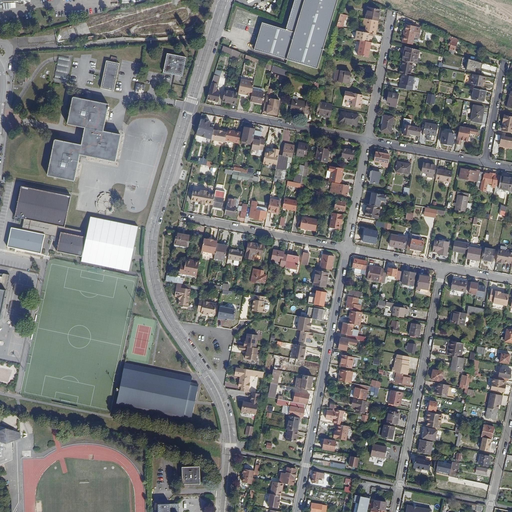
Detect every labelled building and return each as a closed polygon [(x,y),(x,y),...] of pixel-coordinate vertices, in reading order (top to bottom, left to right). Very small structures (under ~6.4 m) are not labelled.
[(317,69),(324,46),(337,0),(294,0),(285,30),(262,23),(254,50),(317,69)] [(370,20),(378,21),(380,10),(367,7),(365,19),(370,20)] [(368,32),(376,34),(378,21),(370,20),(368,32)] [(402,42),(412,44),(416,26),(406,25),(405,31),(405,33),(403,33),(403,35),(404,35),(403,38),(402,42)] [(358,55),(368,57),(371,42),(369,42),(370,37),(358,35),(357,40),(361,40),(358,55)] [(446,52),(453,54),(458,39),(449,35),(446,52)] [(231,57),(232,54),(232,50),(223,46),(222,51),(230,54),(230,56),(231,57)] [(413,62),(417,63),(419,51),(405,47),(402,60),(403,60),(413,62)] [(239,59),(240,53),(232,50),(232,54),(233,54),(233,57),(239,59)] [(164,73),(182,76),(186,57),(168,54),(164,73)] [(58,55),(56,78),(68,79),(70,56),(58,55)] [(476,68),(480,70),(482,63),(476,62),(464,58),(463,60),(472,63),(471,71),(475,72),(476,68)] [(403,75),(410,76),(413,62),(403,60),(402,68),(400,67),(399,74),(403,75)] [(101,88),(114,91),(120,63),(106,61),(101,88)] [(285,75),(287,71),(273,65),(272,70),(285,75)] [(334,81),(349,84),(351,72),(336,70),(334,81)] [(412,89),(414,77),(410,76),(403,75),(401,84),(407,85),(407,88),(412,89)] [(473,86),(484,88),(486,81),(488,82),(489,78),(475,75),(473,86)] [(220,92),(217,91),(220,77),(214,76),(207,99),(218,102),(220,92)] [(247,95),(251,96),(253,87),(254,82),(241,79),(238,93),(245,95),(246,93),(248,93),(247,95)] [(250,101),(262,103),(264,93),(262,93),(263,88),(253,87),(251,96),(250,101)] [(280,100),(271,98),(272,89),(268,89),(265,104),(268,105),(266,113),(273,115),(273,113),(277,114),(280,100)] [(472,100),(483,102),(486,91),(474,89),(472,100)] [(231,103),(236,104),(238,93),(232,92),(231,93),(224,92),(222,102),(223,102),(224,96),(232,97),(231,103)] [(350,106),(360,108),(363,95),(345,92),(344,99),(351,101),(350,106)] [(390,106),(396,107),(398,94),(389,93),(387,102),(390,103),(390,106)] [(436,95),(428,94),(426,103),(434,104),(436,95)] [(80,155),(115,162),(121,135),(103,131),(109,105),(73,97),(67,124),(85,128),(81,145),(55,140),(48,175),(74,181),(80,155)] [(304,113),(309,114),(312,100),(307,99),(306,102),(298,100),(293,99),(290,112),(304,114),(304,113)] [(323,116),(330,117),(332,107),(333,106),(318,104),(317,113),(324,115),(323,116)] [(471,121),(481,123),(484,108),(474,106),(471,121)] [(339,122),(357,125),(359,116),(341,112),(339,122)] [(502,131),(511,133),(511,131),(511,116),(504,115),(502,122),(504,122),(502,131)] [(381,131),(391,133),(394,118),(384,116),(382,116),(381,125),(382,125),(381,131)] [(207,129),(210,129),(212,122),(201,120),(198,128),(207,130),(207,129)] [(431,138),(435,138),(437,126),(425,123),(423,133),(427,134),(426,139),(430,140),(431,138)] [(409,134),(415,135),(416,128),(402,125),(401,129),(404,129),(403,135),(409,136),(409,134)] [(254,139),(255,130),(244,128),(242,141),(253,143),(254,139)] [(459,128),(456,144),(460,145),(461,140),(468,142),(470,134),(476,135),(476,133),(477,134),(478,131),(459,128)] [(225,143),(225,142),(227,133),(222,132),(222,131),(218,130),(218,131),(213,130),(211,140),(225,143)] [(225,142),(239,144),(241,133),(234,132),(234,134),(227,132),(227,133),(225,142)] [(452,145),(455,135),(443,132),(441,143),(452,145)] [(510,144),(511,143),(511,137),(501,136),(500,143),(510,145),(510,144)] [(259,149),(264,150),(266,139),(261,139),(261,140),(258,139),(254,139),(253,143),(253,145),(252,149),(259,150),(259,149)] [(283,170),(286,170),(288,161),(288,157),(292,157),(294,146),(285,144),(283,155),(279,155),(276,171),(274,178),(281,180),(283,170)] [(297,155),(306,157),(309,144),(305,144),(305,145),(299,144),(297,155)] [(265,152),(263,163),(271,165),(272,163),(276,164),(279,149),(273,148),(273,152),(270,151),(269,153),(265,152)] [(315,160),(327,162),(329,150),(318,148),(315,160)] [(342,158),(353,161),(355,151),(343,149),(342,158)] [(382,167),(387,167),(389,156),(376,153),(374,162),(383,163),(382,167)] [(396,172),(409,174),(411,165),(398,162),(396,172)] [(427,177),(433,178),(435,165),(423,163),(421,173),(427,174),(427,177)] [(299,183),(301,184),(302,176),(303,173),(304,169),(304,166),(300,165),(298,174),(296,174),(294,182),(299,183)] [(343,169),(329,166),(328,171),(331,172),(329,181),(340,184),(343,169)] [(370,183),(378,184),(380,173),(383,173),(383,170),(373,168),(373,172),(372,171),(370,183)] [(436,180),(450,182),(452,172),(438,169),(436,180)] [(476,185),(480,186),(483,172),(479,171),(471,169),(470,170),(461,169),(459,178),(477,182),(476,185)] [(253,180),(254,176),(254,175),(253,174),(247,173),(233,171),(233,174),(232,178),(243,181),(244,179),(248,180),(248,182),(252,183),(253,180)] [(495,175),(495,174),(490,173),(490,174),(485,173),(485,172),(483,171),(483,172),(480,186),(480,189),(486,190),(487,184),(492,185),(492,188),(495,188),(496,186),(499,187),(501,177),(495,175)] [(499,189),(510,191),(511,182),(511,178),(501,177),(499,187),(499,189)] [(335,192),(347,195),(349,186),(336,184),(335,190),(335,192)] [(86,237),(83,237),(84,231),(65,227),(71,196),(21,186),(15,217),(24,219),(22,230),(11,228),(7,247),(41,254),(45,234),(60,237),(57,252),(82,257),(86,237)] [(213,204),(214,196),(214,194),(207,193),(208,190),(201,189),(200,191),(193,190),(191,201),(199,202),(199,203),(206,205),(206,203),(213,204)] [(221,208),(222,208),(224,198),(225,191),(216,190),(214,194),(214,196),(213,204),(213,207),(213,209),(221,211),(221,208)] [(456,210),(466,212),(469,194),(459,192),(456,210)] [(97,210),(111,212),(113,195),(99,193),(97,210)] [(370,205),(380,206),(381,200),(385,201),(386,196),(372,193),(370,205)] [(237,205),(238,204),(240,198),(238,196),(230,195),(229,201),(227,201),(225,214),(235,216),(237,205)] [(281,200),(270,198),(268,212),(278,214),(281,200)] [(282,209),(295,211),(297,206),(297,201),(284,199),(282,209)] [(334,209),(344,211),(345,202),(336,200),(334,209)] [(264,217),(266,217),(267,212),(266,211),(267,209),(256,207),(257,202),(252,201),(249,218),(263,220),(264,217)] [(365,217),(377,219),(380,206),(370,205),(368,204),(365,217)] [(428,217),(436,218),(437,214),(437,210),(430,209),(428,217)] [(328,231),(340,233),(343,215),(331,212),(329,223),(329,225),(328,231)] [(300,228),(315,231),(317,220),(302,217),(300,228)] [(363,242),(376,244),(378,231),(365,229),(363,242)] [(180,245),(189,247),(190,237),(177,234),(174,247),(179,248),(180,245)] [(407,248),(422,251),(423,241),(419,240),(419,235),(412,234),(411,239),(409,239),(407,248)] [(390,246),(404,248),(406,238),(392,235),(390,246)] [(201,251),(215,254),(217,244),(217,242),(213,241),(213,240),(208,239),(208,240),(204,239),(201,251)] [(439,255),(446,256),(449,243),(439,241),(437,253),(439,253),(439,254),(439,255)] [(452,251),(467,254),(469,247),(469,245),(469,244),(454,241),(452,251)] [(252,259),(255,260),(258,245),(248,243),(247,253),(253,254),(252,259)] [(214,257),(225,259),(227,246),(217,244),(215,254),(214,257)] [(255,260),(261,261),(264,246),(258,245),(255,260)] [(467,258),(479,261),(481,249),(480,249),(469,247),(467,254),(467,258)] [(482,260),(492,262),(495,250),(484,248),(482,260)] [(241,262),(242,261),(243,251),(230,249),(228,259),(241,262)] [(284,267),(285,267),(287,256),(284,256),(284,252),(273,250),(271,260),(280,262),(280,266),(280,267),(284,268),(284,267)] [(504,261),(511,263),(511,261),(511,250),(507,250),(507,251),(499,250),(496,261),(498,261),(498,263),(503,263),(504,261)] [(301,264),(308,265),(310,254),(308,253),(306,260),(303,260),(304,253),(303,252),(301,264)] [(288,271),(296,272),(299,257),(287,254),(287,256),(285,267),(285,268),(289,269),(288,271)] [(320,268),(332,270),(334,257),(323,254),(320,268)] [(352,270),(366,273),(368,261),(354,259),(352,270)] [(184,274),(197,276),(199,262),(186,260),(185,267),(184,274)] [(185,267),(182,266),(183,265),(170,262),(167,276),(170,276),(172,267),(174,267),(182,269),(181,272),(181,273),(184,274),(185,267)] [(382,282),(383,277),(383,273),(384,269),(382,269),(382,268),(370,266),(367,280),(379,282),(382,282)] [(387,278),(395,279),(397,269),(392,268),(392,269),(388,269),(387,278)] [(267,275),(264,275),(264,271),(253,269),(251,282),(256,283),(257,281),(265,283),(267,275)] [(326,280),(327,273),(316,271),(314,285),(325,288),(326,280)] [(399,283),(413,286),(414,278),(413,278),(413,276),(413,273),(404,272),(404,274),(401,273),(399,283)] [(0,317),(9,276),(0,273),(0,317)] [(420,287),(428,288),(431,278),(419,275),(416,288),(420,288),(420,287)] [(453,280),(451,289),(466,292),(468,282),(461,281),(461,282),(453,280)] [(182,284),(177,283),(175,297),(178,297),(179,300),(179,305),(188,306),(191,285),(182,284)] [(469,293),(477,295),(479,284),(471,283),(469,293)] [(477,295),(477,296),(484,297),(486,287),(479,285),(477,295)] [(493,303),(507,305),(510,295),(505,294),(501,293),(502,291),(492,289),(490,300),(494,301),(493,303)] [(316,305),(324,306),(326,293),(318,292),(316,305)] [(264,297),(255,295),(254,300),(253,300),(251,311),(262,312),(262,309),(264,308),(264,306),(263,304),(264,297)] [(346,307),(360,310),(362,299),(348,297),(346,307)] [(217,304),(199,300),(197,311),(201,312),(201,314),(205,315),(206,313),(210,313),(215,314),(217,304)] [(405,309),(405,306),(395,304),(386,302),(386,306),(394,307),(393,315),(403,317),(404,314),(407,314),(408,309),(405,309)] [(473,315),(483,317),(484,310),(474,308),(473,315)] [(235,312),(219,309),(217,319),(225,320),(225,319),(234,320),(235,312)] [(313,319),(321,321),(323,310),(315,309),(313,319)] [(353,324),(360,326),(362,312),(350,311),(349,316),(351,317),(351,319),(349,318),(348,324),(353,324)] [(451,322),(464,325),(466,314),(465,313),(462,313),(453,311),(451,322)] [(310,320),(300,318),(297,330),(300,331),(307,332),(310,320)] [(392,332),(398,333),(399,328),(398,328),(399,322),(392,321),(391,327),(393,327),(392,332)] [(356,336),(351,335),(353,324),(348,324),(343,323),(342,334),(348,335),(347,338),(348,339),(355,340),(356,336)] [(409,335),(419,337),(421,326),(411,324),(409,335)] [(307,332),(300,331),(298,342),(310,344),(311,338),(312,338),(313,333),(307,332)] [(244,342),(244,346),(256,348),(258,335),(247,334),(246,339),(246,342),(244,342)] [(338,349),(346,350),(348,342),(355,343),(356,340),(355,340),(348,339),(348,340),(340,339),(338,349)] [(461,352),(462,352),(463,345),(462,345),(462,343),(450,341),(450,344),(449,344),(448,347),(449,347),(448,356),(453,357),(461,358),(461,354),(461,352)] [(415,351),(416,351),(417,348),(416,347),(416,345),(408,343),(407,346),(407,350),(407,352),(414,353),(415,351)] [(244,346),(239,345),(239,350),(246,351),(247,351),(247,353),(246,353),(245,359),(256,361),(258,348),(256,348),(244,346)] [(292,359),(303,361),(305,347),(295,345),(292,359)] [(409,365),(410,357),(397,354),(394,368),(392,368),(392,372),(400,374),(403,374),(408,375),(410,365),(409,365)] [(500,362),(509,363),(510,355),(502,354),(500,362)] [(340,366),(351,368),(353,357),(342,355),(340,366)] [(282,365),(282,363),(283,357),(276,356),(275,359),(276,359),(274,369),(277,369),(277,368),(281,369),(282,365)] [(451,371),(461,373),(464,359),(461,358),(453,357),(451,371)] [(184,417),(192,419),(199,385),(191,383),(192,377),(125,364),(116,409),(183,423),(184,417)] [(264,372),(236,368),(235,376),(240,377),(242,377),(241,382),(239,381),(238,387),(241,387),(249,389),(250,383),(249,383),(250,376),(263,378),(264,372)] [(509,378),(511,371),(501,369),(499,376),(497,375),(496,379),(504,381),(506,381),(508,381),(509,378)] [(273,370),(271,383),(277,385),(280,371),(273,370)] [(353,372),(341,370),(339,381),(351,383),(353,372)] [(431,379),(441,381),(443,371),(433,370),(431,379)] [(402,383),(409,384),(410,378),(407,378),(408,375),(403,374),(402,383)] [(295,388),(310,391),(312,380),(313,377),(304,375),(303,379),(297,378),(295,388)] [(464,389),(467,389),(469,377),(463,375),(461,384),(465,385),(464,389)] [(496,379),(493,379),(491,390),(504,392),(505,387),(503,386),(504,381),(496,379)] [(268,397),(275,399),(277,385),(271,383),(268,397)] [(354,397),(366,399),(368,389),(368,386),(355,384),(355,388),(356,388),(354,397)] [(436,395),(449,398),(451,388),(450,388),(448,388),(448,386),(438,384),(437,388),(436,395)] [(400,406),(403,393),(391,390),(391,392),(388,391),(387,392),(385,401),(386,402),(389,403),(388,404),(400,406)] [(298,402),(307,404),(309,394),(300,392),(300,393),(295,392),(293,402),(298,403),(298,402)] [(257,411),(260,394),(252,393),(251,403),(243,402),(242,409),(257,411)] [(499,403),(501,403),(503,395),(491,393),(488,408),(498,410),(499,405),(499,403)] [(286,414),(303,417),(305,404),(298,403),(293,402),(278,399),(277,404),(287,406),(286,414)] [(356,412),(364,414),(367,402),(353,399),(352,406),(357,407),(357,408),(356,412)] [(437,407),(436,407),(437,402),(430,401),(428,410),(436,411),(437,407)] [(486,418),(496,419),(498,410),(488,408),(487,408),(486,418)] [(334,412),(327,411),(326,419),(335,420),(334,423),(338,424),(341,425),(344,411),(337,410),(334,409),(334,412)] [(387,422),(397,424),(399,413),(389,411),(387,422)] [(427,426),(440,429),(443,415),(428,412),(426,420),(429,421),(427,426)] [(466,419),(472,420),(472,416),(466,415),(467,412),(464,412),(463,417),(466,418),(466,419)] [(298,423),(299,423),(299,417),(290,415),(287,429),(288,429),(296,431),(298,423)] [(333,438),(346,440),(348,426),(341,425),(338,424),(337,431),(336,434),(334,433),(333,438)] [(483,438),(491,439),(494,427),(479,424),(477,429),(483,431),(482,437),(483,438)] [(382,437),(392,439),(395,427),(384,425),(384,429),(382,435),(382,437)] [(0,464),(12,460),(12,442),(21,438),(21,433),(17,432),(11,430),(0,426),(0,464)] [(254,427),(247,426),(245,434),(252,436),(254,427)] [(423,438),(435,440),(437,430),(425,428),(423,438)] [(295,438),(297,439),(298,431),(296,431),(288,429),(286,440),(295,442),(295,438)] [(481,449),(489,451),(491,439),(483,438),(481,449)] [(323,449),(334,451),(336,441),(324,439),(323,449)] [(430,454),(431,447),(432,442),(421,440),(418,452),(430,454)] [(371,456),(384,458),(386,447),(374,445),(371,456)] [(479,464),(488,466),(490,457),(481,455),(479,464)] [(349,466),(357,467),(359,458),(351,457),(349,466)] [(414,467),(429,470),(430,461),(416,458),(414,467)] [(437,472),(450,475),(453,462),(439,459),(437,472)] [(460,475),(458,474),(460,463),(459,463),(456,462),(453,462),(450,475),(449,477),(459,479),(460,475)] [(183,485),(200,484),(200,467),(182,467),(183,485)] [(475,473),(486,475),(487,469),(476,467),(475,473)] [(284,483),(293,485),(296,469),(287,468),(286,473),(285,473),(284,478),(285,478),(284,483)] [(243,483),(252,484),(253,477),(254,474),(254,471),(246,469),(245,474),(244,477),(243,483)] [(318,483),(321,484),(323,474),(314,472),(312,483),(317,484),(318,483)] [(280,496),(281,496),(283,483),(274,481),(272,494),(280,496)] [(344,492),(352,493),(354,484),(350,483),(349,488),(345,487),(344,492)] [(280,500),(279,499),(280,496),(272,494),(271,494),(268,507),(278,509),(278,504),(279,505),(280,500)] [(369,503),(370,498),(355,495),(354,502),(356,503),(354,511),(367,511),(368,508),(369,503)] [(372,509),(373,509),(385,511),(386,502),(375,501),(374,504),(369,503),(368,508),(372,509)] [(310,511),(321,511),(322,505),(312,503),(310,511)]
